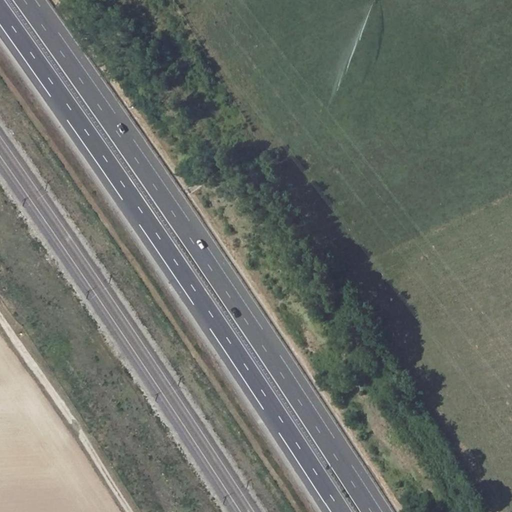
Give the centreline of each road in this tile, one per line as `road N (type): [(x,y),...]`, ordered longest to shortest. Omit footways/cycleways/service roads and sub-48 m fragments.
road 1 (motorway): [(371,511),(24,0)]
road 2 (motorway): [(0,10),(339,511)]
road 3 (track): [(0,317),(129,511)]
